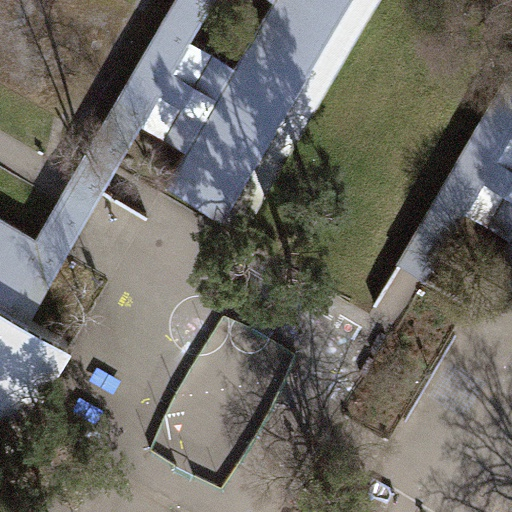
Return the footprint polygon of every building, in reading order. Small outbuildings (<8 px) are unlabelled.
[(65,254),(143,121),(140,119),(189,36),(192,38),(214,0),(177,0),(38,239),(65,254)] [(272,0),(236,63),(192,38),(189,36),(140,119),(143,121),(188,147),(168,182),(244,226),(375,0),(272,0)] [(427,277),(467,209),(464,208),(511,126),(511,68),(400,261),(427,277)] [(511,126),(464,208),(467,209),(510,234),(490,269),(511,281),(511,126)] [(0,449),(7,453),(71,342),(28,317),(65,254),(38,239),(0,216),(0,449)]
